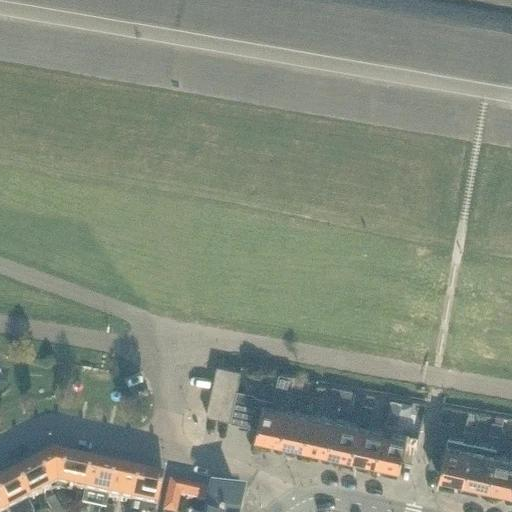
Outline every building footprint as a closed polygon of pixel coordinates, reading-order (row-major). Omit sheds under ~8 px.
[(239,381),(242,369),(218,363),(215,376),(239,381)] [(288,402),(290,395),(295,374),(280,371),(274,398),(265,396),(259,424),(256,434),(280,439),(287,406),(288,406),(289,402),(288,402)] [(300,397),(304,376),(295,374),(290,395),(300,397)] [(237,393),(239,381),(215,376),(212,388),(237,393)] [(338,401),(342,386),(333,384),(329,399),(338,401)] [(342,386),(338,401),(349,404),(353,388),(342,386)] [(234,405),(237,393),(212,388),(210,400),(234,405)] [(247,422),(254,394),(242,391),(235,419),(247,422)] [(259,424),(265,396),(254,394),(247,422),(259,424)] [(231,418),(234,405),(210,400),(207,412),(231,418)] [(368,424),(373,403),(363,400),(359,422),(351,454),(375,460),(383,427),(368,424)] [(395,418),(397,406),(388,404),(385,416),(395,418)] [(311,411),(288,406),(287,406),(280,439),(304,444),(311,411)] [(328,449),(335,416),(311,411),(304,444),(328,449)] [(465,479),(473,440),(479,416),(469,413),(462,438),(449,435),(442,465),(440,474),(465,479)] [(351,454),(359,422),(335,416),(328,449),(351,454)] [(496,452),(503,421),(488,418),(486,430),(492,432),(489,444),(473,440),(465,479),(488,484),(495,452),(496,452)] [(449,435),(452,422),(439,420),(430,463),(442,465),(449,435)] [(402,457),(407,432),(383,427),(375,460),(400,465),(402,457)] [(414,459),(419,435),(407,432),(402,457),(414,459)] [(511,455),(496,452),(495,452),(488,484),(511,489),(511,455)] [(84,494),(91,465),(52,456),(35,465),(49,491),(56,488),(84,494)] [(28,503),(49,491),(35,465),(14,476),(28,503)] [(108,499),(115,470),(91,465),(84,494),(94,496),(108,499)] [(132,504),(138,475),(115,470),(108,499),(132,504)] [(156,511),(163,481),(138,475),(132,504),(130,511),(156,511)] [(32,511),(28,503),(14,476),(0,483),(0,502),(4,511),(32,511)] [(176,511),(179,497),(182,485),(170,482),(163,511),(176,511)] [(238,511),(241,498),(182,485),(179,497),(210,504),(207,511),(238,511)] [(47,504),(50,511),(57,511),(59,511),(54,501),(47,504)]
